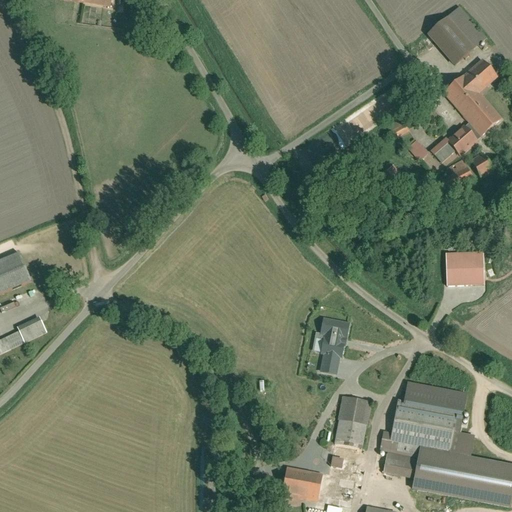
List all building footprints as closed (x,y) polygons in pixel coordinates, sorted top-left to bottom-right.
[(57,0),(56,5),(110,15),(112,0),(57,0)] [(457,64),(489,37),(461,4),(429,30),(457,64)] [(464,121),(484,104),(477,96),(496,80),(482,63),(443,96),(464,121)] [(464,121),(469,125),(448,143),(446,141),(431,154),(441,165),(456,152),(459,156),(500,122),(484,104),(464,121)] [(351,121),(362,137),(383,124),(372,107),(351,121)] [(387,126),(392,141),(409,135),(404,120),(387,126)] [(427,156),(417,144),(409,151),(419,163),(427,156)] [(501,169),(486,151),(474,161),(489,179),(501,169)] [(448,181),(452,189),(474,176),(464,159),(451,167),(456,176),(448,181)] [(402,172),(394,163),(380,175),(388,184),(402,172)] [(0,258),(0,295),(34,282),(21,250),(0,258)] [(443,257),(444,291),(483,290),(482,256),(443,257)] [(22,304),(36,297),(34,292),(20,299),(22,304)] [(0,341),(0,353),(47,331),(40,316),(16,328),(18,333),(0,341)] [(342,360),(348,327),(323,322),(321,336),(325,336),(322,355),(325,355),(322,374),(335,377),(338,360),(342,360)] [(285,473),(282,497),(354,506),(367,401),(341,397),(331,478),(285,473)] [(406,401),(399,399),(392,433),(382,431),(375,470),(419,478),(424,447),(451,452),(459,410),(406,401)] [(446,474),(446,471),(446,469),(445,466),(443,464),(441,463),(439,462),(436,461),(432,463),(430,465),(428,466),(428,468),(427,472),(428,473),(429,476),(431,478),(434,480),(438,480),(441,479),(444,477),(446,474)] [(452,493),(419,491),(417,506),(451,508),(452,493)]
